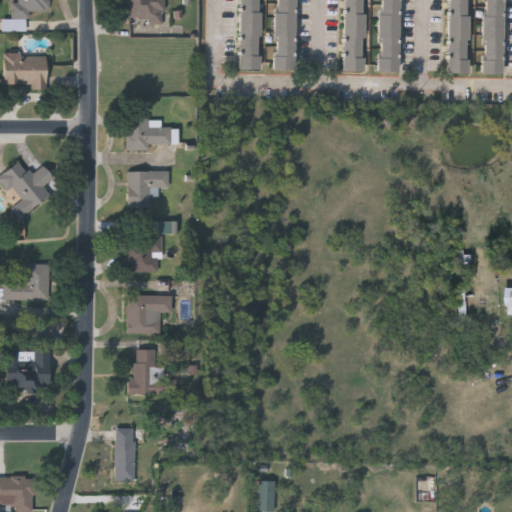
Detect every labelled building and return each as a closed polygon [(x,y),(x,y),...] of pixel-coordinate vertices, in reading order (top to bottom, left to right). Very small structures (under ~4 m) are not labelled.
[(26,31),(2,31),(2,19),(11,20),(11,1),(18,1),(18,0),(48,0),(48,14),(26,14),(26,31)] [(164,0),(164,22),(127,21),(127,0),(164,0)] [(238,69),(238,0),(259,0),(259,69),(238,69)] [(293,0),(293,70),(272,70),(272,0),(293,0)] [(363,0),(363,71),(342,71),(342,0),(363,0)] [(397,0),(396,72),(376,72),(376,0),(397,0)] [(446,73),(446,0),(467,0),(467,73),(446,73)] [(501,0),(501,73),(480,73),(480,0),(501,0)] [(46,90),(31,90),(31,85),(3,85),(3,54),(46,54),(46,90)] [(149,150),(126,150),(126,116),(149,117),(149,121),(160,121),(160,128),(171,128),(171,144),(149,144),(149,150)] [(50,196),(18,218),(10,206),(17,202),(0,177),(0,173),(20,160),(29,174),(43,164),(53,179),(43,186),(50,196)] [(127,170),(168,170),(168,188),(151,188),(151,209),(127,209),(127,170)] [(127,272),(127,236),(162,236),(162,272),(127,272)] [(49,264),(49,300),(3,300),(3,283),(25,283),(25,264),(49,264)] [(160,335),(126,335),(127,295),(172,295),(172,313),(160,313),(160,335)] [(467,296),(464,312),(457,311),(459,295),(467,296)] [(156,349),(155,366),(170,366),(169,394),(131,394),(132,348),(156,349)] [(49,350),(49,388),(6,387),(6,349),(49,350)] [(115,428),(133,428),(133,481),(115,481),(115,428)] [(0,476),(33,477),(33,511),(1,511),(1,505),(0,505),(0,476)] [(275,480),(275,511),(258,511),(258,480),(275,480)]
